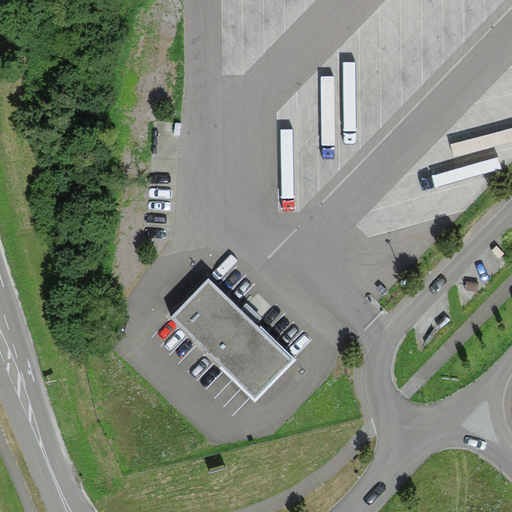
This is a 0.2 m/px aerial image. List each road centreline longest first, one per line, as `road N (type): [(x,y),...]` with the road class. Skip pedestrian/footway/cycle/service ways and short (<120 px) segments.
road 1 (residential): [(511,211),(388,338),(377,367),(390,410),(418,440)]
road 2 (residential): [(66,504),(0,323)]
road 3 (residential): [(418,440),(511,358)]
